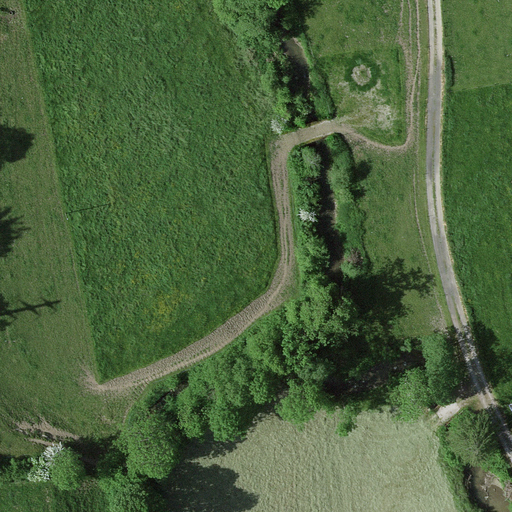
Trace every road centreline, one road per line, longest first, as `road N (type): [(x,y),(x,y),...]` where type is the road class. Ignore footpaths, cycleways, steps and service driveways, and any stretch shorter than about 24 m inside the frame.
road 1 (track): [(431,0),(432,229),(479,386),(511,450)]
road 2 (track): [(431,119),(351,119),(269,142)]
